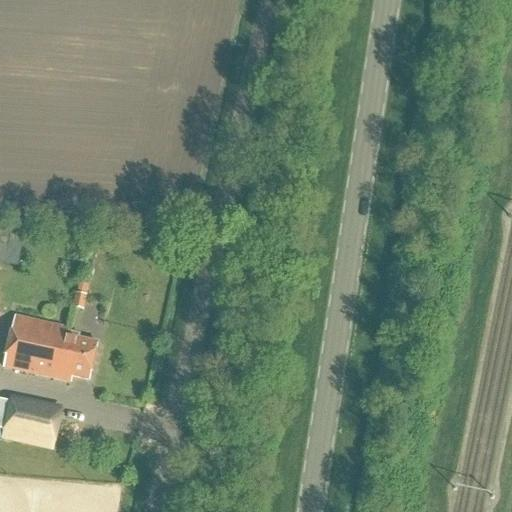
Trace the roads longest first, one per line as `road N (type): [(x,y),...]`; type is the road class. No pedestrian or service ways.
road 1 (unclassified): [(156,511),(269,0)]
road 2 (secondary): [(310,511),(388,0)]
